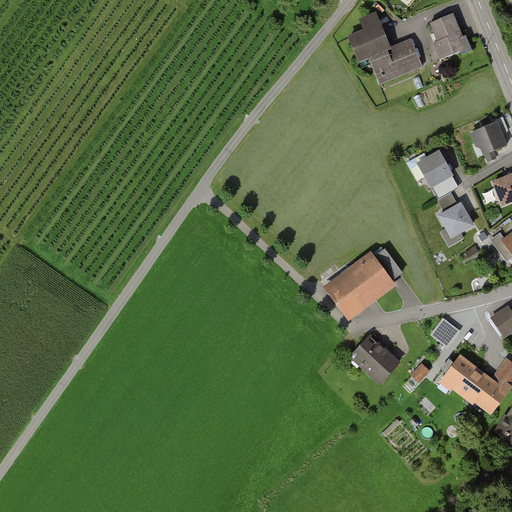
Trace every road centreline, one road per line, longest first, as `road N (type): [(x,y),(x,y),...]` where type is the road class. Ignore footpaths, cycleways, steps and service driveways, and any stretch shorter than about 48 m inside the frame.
road 1 (unclassified): [(200,190),(0,473)]
road 2 (residential): [(200,190),(347,324),(478,301)]
road 3 (unclassified): [(349,0),(200,190)]
